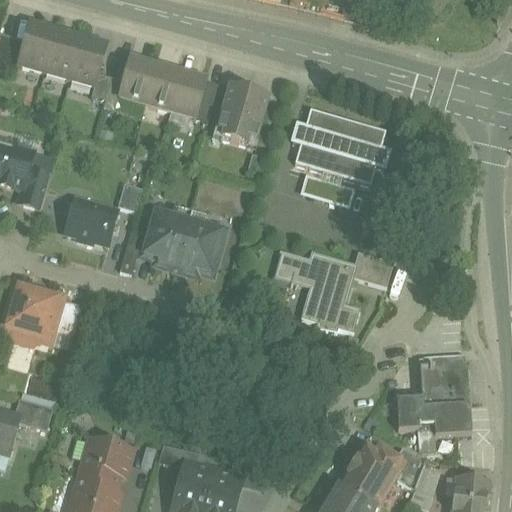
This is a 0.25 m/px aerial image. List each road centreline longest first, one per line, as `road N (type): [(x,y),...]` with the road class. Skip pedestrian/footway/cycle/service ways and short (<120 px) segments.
road 1 (secondary): [(84,0),(502,119)]
road 2 (secondary): [(509,94),(128,0)]
road 3 (secondary): [(502,119),(492,193),(511,432)]
road 4 (residential): [(433,291),(317,440),(274,511)]
road 5 (residential): [(179,305),(0,255)]
